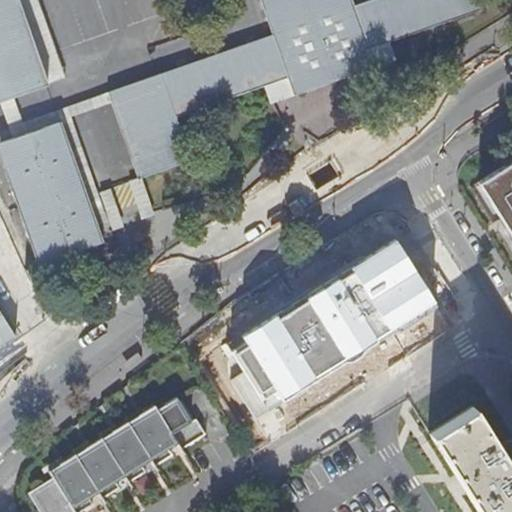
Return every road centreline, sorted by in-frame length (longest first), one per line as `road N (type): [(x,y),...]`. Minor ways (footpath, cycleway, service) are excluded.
road 1 (residential): [(0,422),(78,350),(157,294),(397,143)]
road 2 (residential): [(511,329),(397,143)]
road 3 (unknown): [(309,357),(471,266)]
road 4 (unknown): [(278,307),(437,211)]
road 5 (residential): [(397,143),(511,71)]
